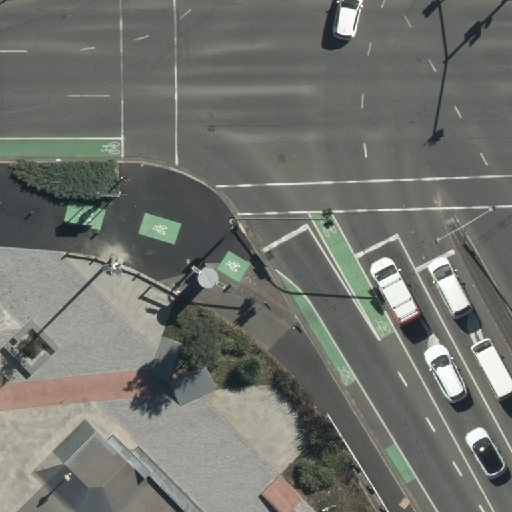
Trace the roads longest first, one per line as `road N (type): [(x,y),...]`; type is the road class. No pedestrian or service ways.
road 1 (primary): [(511,482),(416,276),(365,68)]
road 2 (primary): [(365,68),(0,69)]
road 3 (primary): [(365,68),(499,191),(511,213)]
road 4 (primary): [(511,67),(365,68)]
